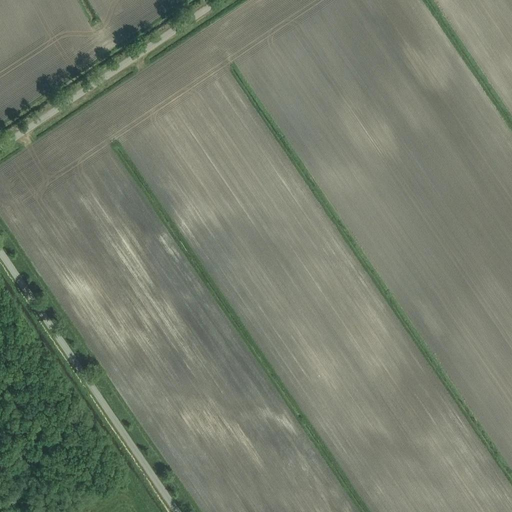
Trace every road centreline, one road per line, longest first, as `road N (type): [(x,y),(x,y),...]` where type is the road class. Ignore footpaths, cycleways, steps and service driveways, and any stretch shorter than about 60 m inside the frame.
road 1 (unclassified): [(177,511),(0,251)]
road 2 (unclassified): [(0,147),(218,0)]
road 3 (track): [(0,472),(68,487),(113,461)]
